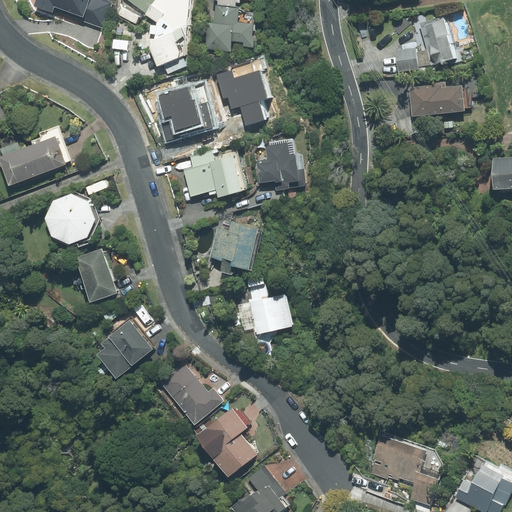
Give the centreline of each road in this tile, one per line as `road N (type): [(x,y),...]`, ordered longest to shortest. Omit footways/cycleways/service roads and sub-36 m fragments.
road 1 (residential): [(334,479),(274,393),(194,335),(114,113),(0,30)]
road 2 (secondary): [(511,372),(423,353),(370,301),(361,269),(359,128),(329,0)]
